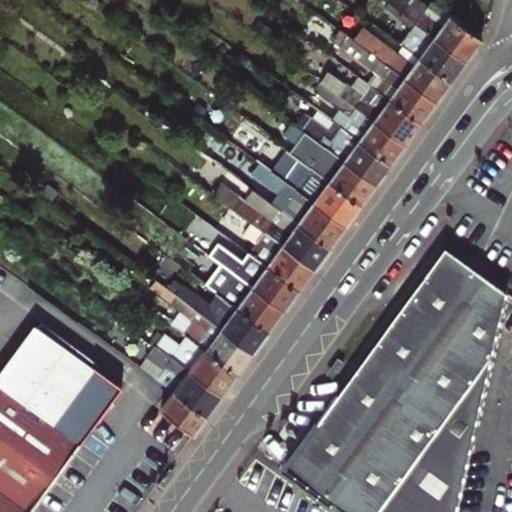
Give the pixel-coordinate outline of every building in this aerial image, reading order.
[(386,0),(386,2),(389,4),(467,62),(484,38),(433,0),(428,8),(417,0),(386,0)] [(467,62),(389,4),(386,10),(412,29),(401,44),(417,57),(452,82),(467,62)] [(383,78),(374,89),(421,123),(437,102),(365,49),(346,36),(339,46),(383,78)] [(452,82),(417,57),(411,66),(374,38),(365,49),(437,102),(452,82)] [(421,123),(374,89),(368,85),(361,93),(346,82),(353,73),(336,61),(321,81),(406,144),(421,123)] [(406,144),(321,81),(314,92),(343,114),(336,124),(391,165),(406,144)] [(330,151),(295,125),(292,123),(277,143),(287,150),(289,152),(295,144),(316,160),(311,169),(361,205),(376,185),(330,151)] [(344,131),(330,151),(376,185),(391,165),(344,131)] [(254,159),(269,170),(346,227),(361,205),(311,169),(289,152),(287,150),(278,162),(258,147),(253,154),(256,157),(254,159)] [(286,200),(279,211),(330,248),(346,227),(269,170),(262,181),(286,200)] [(238,196),(229,208),(313,270),(330,248),(279,211),(272,206),(265,215),(238,196)] [(238,230),(230,240),(299,290),(313,270),(229,208),(222,218),(238,230)] [(299,290),(230,240),(216,260),(284,310),(288,305),(299,290)] [(446,250),(284,470),(343,511),(455,511),(505,293),(446,250)] [(200,282),(216,260),(208,255),(193,276),(200,282)] [(200,282),(218,295),(269,332),(284,310),(216,260),(200,282)] [(177,297),(203,316),(253,353),(269,332),(218,295),(211,305),(185,286),(177,297)] [(0,511),(28,511),(79,442),(55,424),(98,365),(0,293),(0,511)] [(203,316),(187,337),(238,374),(253,353),(203,316)] [(238,374),(187,337),(180,347),(163,335),(155,346),(222,396),(238,374)] [(222,396),(155,346),(146,358),(163,371),(156,379),(171,390),(207,416),(222,396)] [(55,424),(79,442),(122,383),(98,365),(55,424)] [(207,416),(171,390),(157,409),(193,435),(207,416)]
